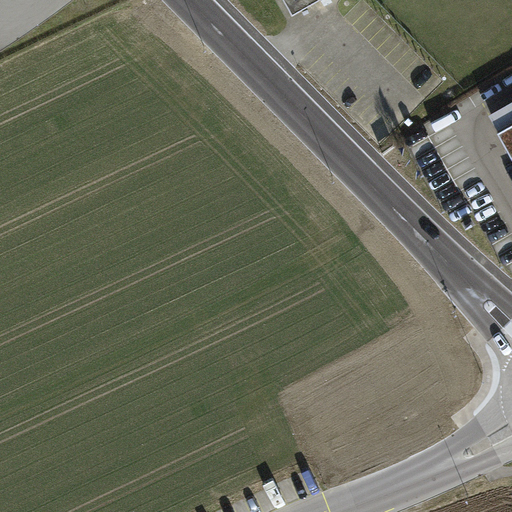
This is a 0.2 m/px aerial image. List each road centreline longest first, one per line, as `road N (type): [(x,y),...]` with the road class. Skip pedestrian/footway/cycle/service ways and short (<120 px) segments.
road 1 (unclassified): [(187,0),(511,331)]
road 2 (unclassified): [(511,430),(313,511)]
